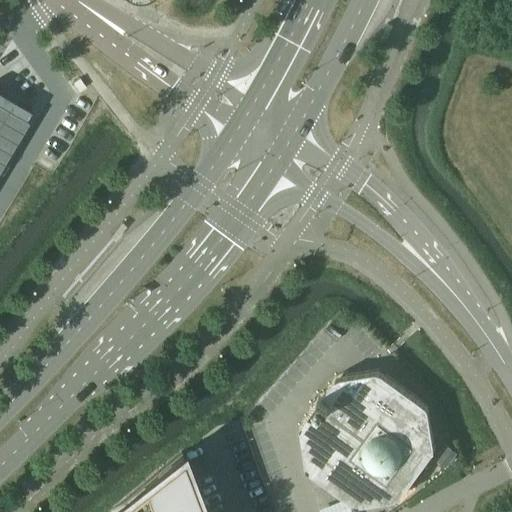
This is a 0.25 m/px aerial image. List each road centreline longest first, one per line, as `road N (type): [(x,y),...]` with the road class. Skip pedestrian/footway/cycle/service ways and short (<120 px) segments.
road 1 (secondary): [(0,466),(171,296),(286,146)]
road 2 (secondary): [(244,117),(114,289),(0,412)]
road 3 (unclassified): [(511,386),(454,290),(286,146)]
road 4 (residential): [(244,117),(71,0)]
road 5 (secondary): [(286,146),(365,0)]
road 6 (secondary): [(310,0),(244,117)]
